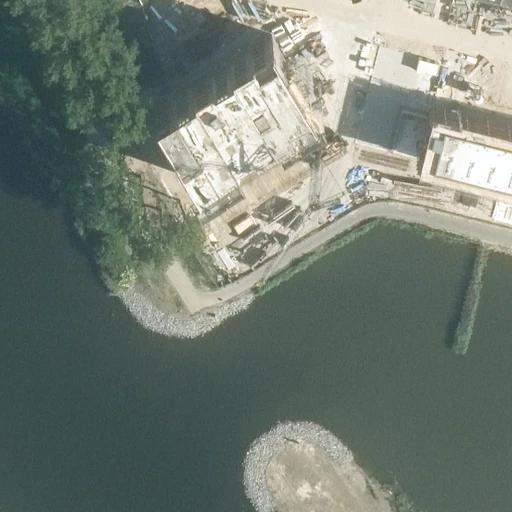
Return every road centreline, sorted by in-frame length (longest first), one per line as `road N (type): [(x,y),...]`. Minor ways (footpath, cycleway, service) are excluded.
road 1 (unclassified): [(191,305),(101,161),(25,0)]
road 2 (unknown): [(60,0),(135,147),(226,294)]
road 3 (residential): [(511,51),(308,0)]
